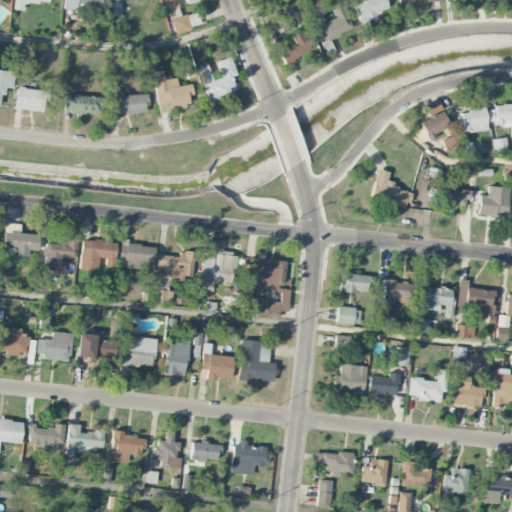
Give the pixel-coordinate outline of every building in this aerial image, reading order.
[(389,11),(385,0),(360,0),(352,3),(359,22),(389,11)] [(352,30),(343,5),(331,9),(335,18),(324,22),(321,15),(310,20),(318,42),(352,30)] [(200,26),(196,12),(170,20),(174,34),(200,26)] [(310,51),(300,32),(290,37),(294,44),(283,50),(282,47),(276,51),(284,65),(310,51)] [(216,61),(220,78),(211,80),(207,65),(198,68),(207,102),(228,96),(226,87),(236,85),(229,57),(216,61)] [(0,104),(1,105),(2,88),(12,88),(13,71),(0,70),(0,104)] [(152,72),(158,113),(191,108),(190,96),(192,95),(191,84),(177,86),(176,78),(163,80),(162,71),(152,72)] [(43,113),(46,92),(17,87),(13,108),(43,113)] [(63,112),(100,114),(100,97),(64,96),(63,112)] [(108,115),(146,114),(146,96),(108,97),(108,115)] [(428,119),(419,122),(425,138),(449,130),(438,99),(423,105),(428,119)] [(511,104),(494,105),(494,125),(509,124),(509,138),(511,137),(511,104)] [(458,111),(463,134),(487,129),(483,106),(458,111)] [(493,154),(506,153),(505,138),(492,139),(493,154)] [(410,190),(385,185),(388,173),(376,170),(370,200),(406,208),(410,190)] [(477,196),(477,215),(506,216),(507,188),(487,187),(486,196),(477,196)] [(443,213),(453,213),(453,204),(468,204),(469,190),(444,189),(443,213)] [(19,224),(4,223),(3,247),(13,248),(13,256),(28,257),(28,251),(37,251),(38,234),(19,234),(19,224)] [(62,271),(63,258),(75,258),(76,239),(67,239),(67,243),(44,243),(43,271),(62,271)] [(80,240),(79,269),(97,270),(97,258),(113,259),(114,242),(80,240)] [(153,270),(154,245),(119,243),(119,260),(125,260),(125,269),(153,270)] [(194,252),(181,251),(180,257),(156,255),(154,277),(191,280),(194,252)] [(202,256),(198,290),(212,292),(213,282),(232,284),(235,254),(216,251),(215,257),(202,256)] [(250,290),(280,292),(279,301),(243,298),(241,313),(278,317),(279,311),(287,312),(288,289),(282,289),(284,261),(263,259),(264,253),(253,252),(250,290)] [(367,275),(340,274),(340,292),(367,293),(367,275)] [(48,279),(36,278),(36,291),(47,291),(48,279)] [(471,313),(491,314),(492,290),(466,288),(467,280),(458,280),(456,306),(471,307),(471,313)] [(413,282),(383,281),(382,300),(412,302),(413,282)] [(444,318),(451,318),(453,289),(425,288),(424,308),(445,309),(444,318)] [(172,292),(154,290),(152,303),(171,305),(172,292)] [(511,312),(511,296),(506,296),(506,301),(498,301),(497,314),(498,314),(495,340),(508,341),(511,312)] [(359,308),(336,307),(335,324),(359,325),(359,308)] [(413,332),(428,333),(429,320),(414,319),(413,332)] [(471,338),(471,326),(455,325),(455,337),(471,338)] [(20,329),(0,326),(0,350),(5,351),(5,353),(25,356),(28,336),(20,335),(20,329)] [(71,334),(51,332),(50,340),(36,339),(34,358),(68,361),(71,334)] [(76,358),(112,359),(112,341),(95,340),(95,335),(77,334),(76,358)] [(154,338),(121,337),(120,366),(153,368),(154,338)] [(238,380),(273,382),(273,363),(268,363),(268,342),(239,341),(238,380)] [(186,345),(164,344),(163,376),(185,377),(186,345)] [(408,366),(409,348),(395,347),(394,365),(408,366)] [(230,379),(232,356),(201,354),(200,370),(206,370),(205,380),(216,381),(216,378),(230,379)] [(365,366),(339,365),(338,376),(332,375),(331,391),(363,393),(365,366)] [(438,403),(440,392),(445,393),(447,370),(436,369),(435,381),(408,378),(406,395),(417,397),(417,401),(438,403)] [(492,408),(502,409),(502,405),(511,405),(511,375),(505,375),(506,369),(494,369),(492,408)] [(395,396),(397,373),(377,372),(377,376),(368,375),(367,394),(395,396)] [(447,403),(479,407),(481,388),(468,386),(469,378),(450,376),(447,403)] [(62,425),(52,424),(52,428),(27,427),(27,446),(62,447),(62,425)] [(101,448),(103,430),(93,428),(92,433),(78,432),(79,425),(67,424),(64,455),(72,456),(73,452),(90,453),(90,447),(101,448)] [(123,431),(111,431),(110,453),(142,455),(142,438),(123,437),(123,431)] [(153,458),(160,459),(159,466),(179,468),(180,458),(176,458),(178,443),(172,442),(172,434),(164,433),(163,441),(155,440),(153,458)] [(217,461),(218,443),(190,441),(189,460),(217,461)] [(265,447),(246,446),(246,443),(232,443),(230,473),(252,474),(253,465),(267,466),(268,455),(264,455),(265,447)] [(312,462),(325,463),(324,472),(352,474),(354,455),(313,451),(312,462)] [(361,465),(359,483),(383,486),(386,461),(369,459),(368,466),(361,465)] [(400,486),(429,487),(429,464),(401,463),(400,486)] [(110,483),(111,467),(104,466),(102,483),(110,483)] [(450,475),(442,475),(442,492),(467,493),(468,469),(450,468),(450,475)] [(497,504),(498,497),(509,497),(510,478),(493,477),(493,472),(484,471),(482,503),(497,504)] [(332,481),(318,479),(315,505),(329,506),(332,481)] [(407,511),(410,494),(398,492),(395,511),(407,511)]
